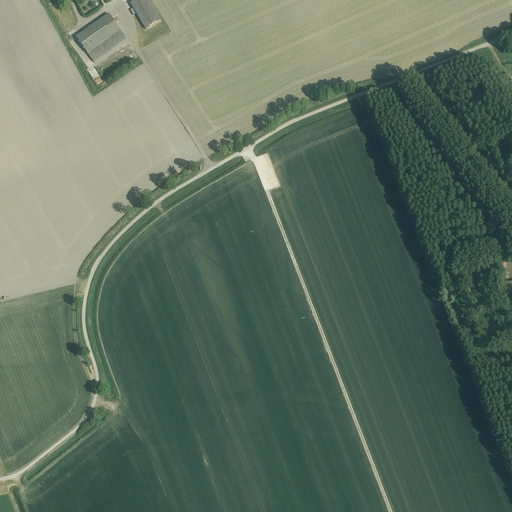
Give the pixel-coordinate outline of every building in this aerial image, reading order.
[(136,0),(130,4),(146,30),(161,21),(148,0),(136,0)] [(76,38),(92,61),(125,38),(109,15),(76,38)] [(70,54),(77,64),(83,61),(75,50),(70,54)] [(500,265),(502,279),(508,278),(506,264),(500,265)] [(511,281),(503,283),(506,296),(511,295),(511,281)]
